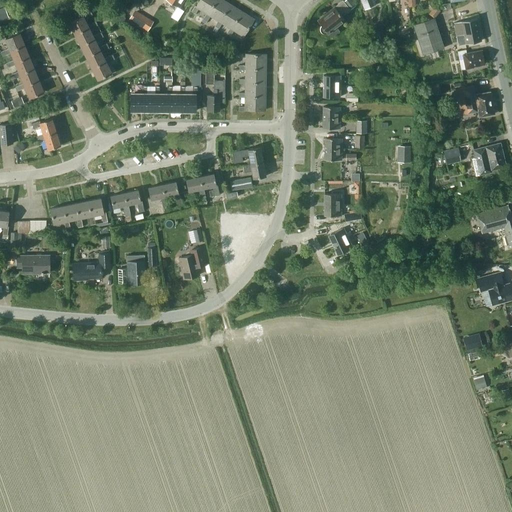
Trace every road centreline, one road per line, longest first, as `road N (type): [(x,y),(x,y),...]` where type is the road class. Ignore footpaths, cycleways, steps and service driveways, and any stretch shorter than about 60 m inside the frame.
road 1 (unclassified): [(0,311),(92,320),(196,311),(243,279),(274,231)]
road 2 (residential): [(76,163),(93,178),(210,154),(212,128)]
road 3 (residential): [(99,146),(38,26)]
road 4 (unclassified): [(289,129),(294,8)]
